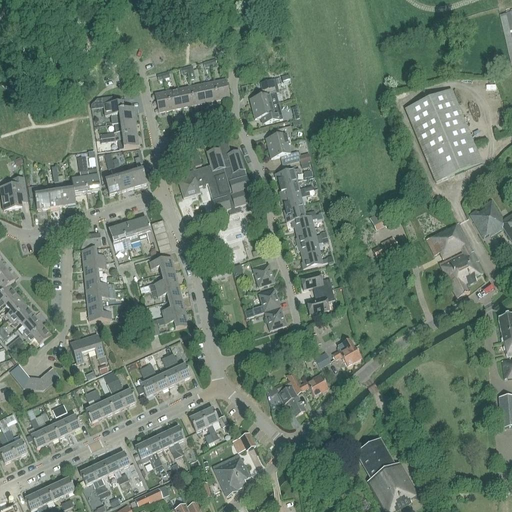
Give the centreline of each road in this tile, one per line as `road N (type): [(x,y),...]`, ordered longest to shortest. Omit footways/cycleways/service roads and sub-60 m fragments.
road 1 (residential): [(214,369),(298,328),(264,182),(235,116)]
road 2 (tertiary): [(289,450),(370,368),(511,271)]
road 3 (residential): [(0,491),(220,385)]
road 4 (residential): [(214,369),(191,262),(163,198)]
road 5 (residential): [(22,369),(67,330),(70,224)]
